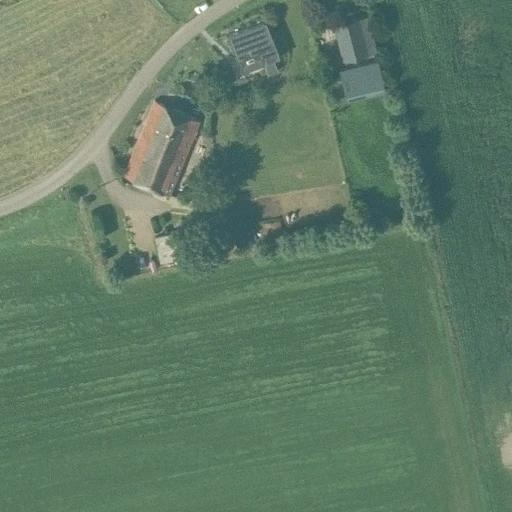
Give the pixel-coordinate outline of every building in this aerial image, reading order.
[(344,59),(374,51),(369,32),(366,18),(358,20),(358,18),(334,24),(344,59)] [(237,60),(259,51),(264,62),(279,56),(265,20),(227,35),(237,60)] [(341,69),(348,96),(386,86),(379,59),(341,69)] [(199,119),(154,100),(124,176),(169,194),(191,138),(199,119)] [(233,233),(235,245),(251,242),(249,230),(233,233)] [(167,232),(154,234),(160,260),(173,258),(167,232)]
